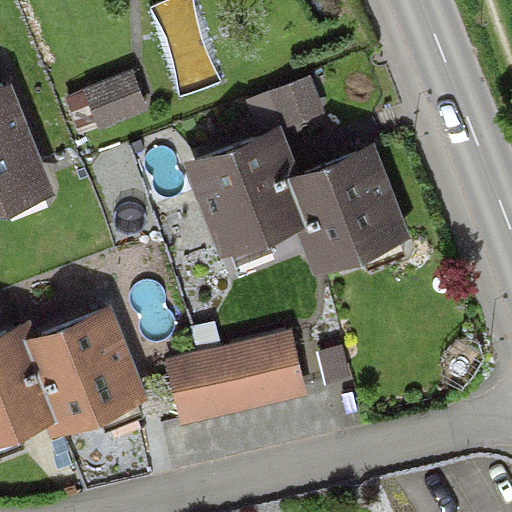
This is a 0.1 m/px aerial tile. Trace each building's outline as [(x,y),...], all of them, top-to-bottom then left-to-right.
[(148,109),(132,70),(66,97),(81,133),(98,126),(100,129),(148,109)] [(324,112),(309,75),(246,100),(260,135),(281,126),(281,129),(324,112)] [(0,85),(0,218),(8,220),(54,193),(13,83),(0,85)] [(295,233),(306,228),(286,180),(300,175),(281,129),(281,126),(260,135),(183,165),(222,262),(267,244),(295,233)] [(374,145),(300,175),(286,180),(306,228),(295,233),(314,279),(361,261),(412,241),(374,145)] [(37,336),(25,341),(57,424),(48,427),(53,440),(149,402),(111,307),(37,336)] [(0,446),(48,427),(57,424),(25,341),(37,336),(31,320),(0,332),(0,446)] [(306,395),(291,330),(166,359),(181,424),(306,395)] [(343,344),(317,351),(326,385),(352,378),(343,344)]
